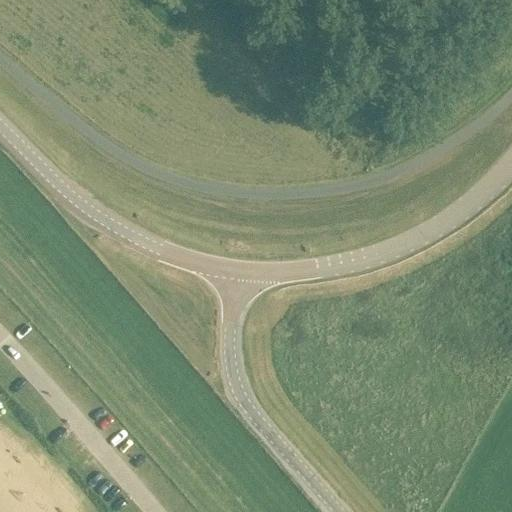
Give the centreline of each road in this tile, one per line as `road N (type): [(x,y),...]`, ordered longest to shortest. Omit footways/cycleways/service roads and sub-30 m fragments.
road 1 (tertiary): [(233,274),(359,265),(476,205),(511,168)]
road 2 (tertiary): [(233,274),(132,243),(77,209),(0,127)]
road 3 (unclassified): [(328,511),(235,404),(225,336),(233,274)]
